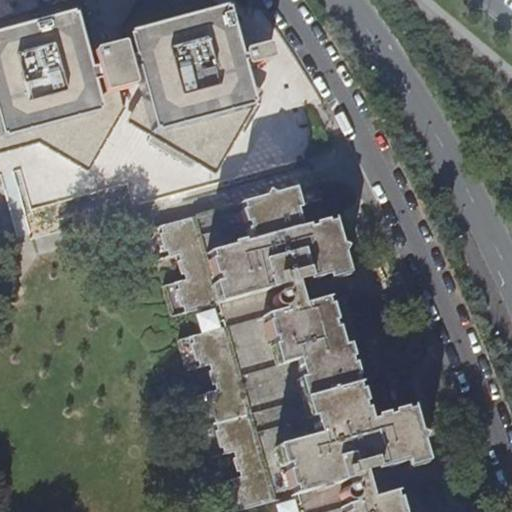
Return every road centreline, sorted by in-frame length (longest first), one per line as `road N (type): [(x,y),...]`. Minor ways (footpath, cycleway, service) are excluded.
road 1 (residential): [(281,0),(408,225),(511,473)]
road 2 (primary): [(345,0),(470,192),(511,278)]
